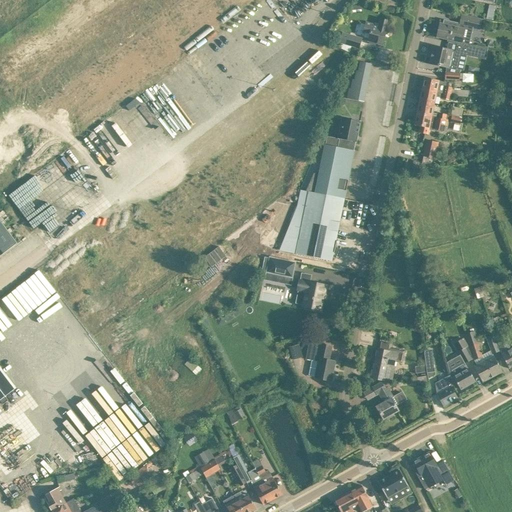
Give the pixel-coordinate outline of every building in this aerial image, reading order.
[(349,3),(351,11),(360,9),(358,1),(349,3)] [(489,4),(486,19),(492,20),(495,5),(489,4)] [(511,20),(511,7),(504,6),(501,19),(511,20)] [(437,32),(436,35),(437,36),(447,39),(448,39),(447,42),(449,42),(462,45),(469,47),(473,28),(479,30),(480,30),(483,20),(481,20),(462,15),(460,23),(444,19),(443,24),(440,24),(438,32),(437,32)] [(366,22),(363,31),(370,33),(368,41),(382,45),(386,30),(388,21),(380,18),(379,25),(366,22)] [(342,32),(339,43),(351,47),(358,49),(361,38),(342,32)] [(429,54),(429,57),(431,57),(429,64),(439,66),(446,67),(448,68),(457,70),(461,53),(462,53),(462,52),(468,54),(468,53),(474,54),(475,49),(469,47),(462,45),(449,42),(448,49),(441,48),(431,46),(429,54)] [(347,98),(364,102),(372,64),(360,62),(359,70),(357,70),(355,79),(353,79),(351,89),(349,88),(347,98)] [(473,82),(473,74),(446,72),(445,79),(459,80),(459,79),(462,79),(462,82),(473,82)] [(424,78),(422,89),(451,95),(453,88),(445,86),(446,82),(439,81),(424,78)] [(451,95),(451,96),(468,97),(468,95),(468,91),(469,90),(453,88),(451,95)] [(422,89),(420,100),(434,103),(434,105),(435,105),(436,96),(440,97),(440,98),(450,100),(451,96),(451,95),(422,89)] [(152,131),(163,123),(144,99),(133,108),(152,131)] [(420,100),(417,114),(445,120),(446,115),(447,115),(447,114),(437,112),(437,113),(433,112),(435,105),(434,105),(434,103),(420,100)] [(447,116),(447,115),(446,115),(445,120),(417,114),(414,125),(420,126),(419,133),(429,135),(430,128),(444,131),(447,120),(451,121),(450,122),(460,124),(461,117),(452,115),(452,117),(447,116)] [(340,139),(338,147),(353,150),(355,142),(356,142),(360,121),(343,118),(339,139),(340,139)] [(426,140),(423,156),(422,162),(427,163),(429,157),(435,159),(438,142),(426,140)] [(314,173),(306,191),(308,192),(308,191),(327,195),(327,196),(344,199),(354,150),(353,150),(338,147),(325,145),(319,174),(314,173)] [(308,192),(296,254),(332,261),(344,199),(327,196),(327,195),(308,191),(308,192)] [(0,256),(17,243),(0,220),(0,256)] [(265,257),(262,269),(267,270),(267,272),(292,277),(295,262),(270,257),(270,258),(265,257)] [(298,289),(296,303),(304,305),(303,306),(305,306),(305,309),(311,310),(312,308),(320,309),(323,294),(325,294),(326,285),(310,282),(311,275),(302,273),(300,281),(299,281),(298,289)] [(18,288),(37,309),(50,297),(30,276),(18,288)] [(485,296),(488,295),(485,285),(474,289),(477,299),(485,296)] [(436,293),(430,295),(432,305),(439,303),(436,293)] [(418,314),(405,316),(406,326),(420,324),(418,314)] [(489,320),(491,326),(501,354),(509,368),(511,366),(511,348),(510,350),(507,343),(510,341),(505,328),(500,330),(496,318),(489,320)] [(475,361),(477,365),(474,366),(483,382),(502,372),(490,351),(482,355),(473,329),(471,330),(472,332),(466,334),(471,351),(474,359),(475,361)] [(493,353),(499,351),(493,335),(486,338),(493,353)] [(464,338),(459,340),(454,343),(465,363),(472,360),(474,359),(471,351),(465,341),(464,338)] [(317,343),(309,342),(306,359),(312,361),(309,375),(315,377),(315,378),(331,381),(331,379),(333,379),(334,374),(333,374),(335,361),(329,360),(332,346),(321,344),(321,345),(316,344),(317,343)] [(299,344),(289,347),(293,359),(303,357),(299,344)] [(390,348),(389,351),(378,349),(372,378),(384,380),(384,378),(391,379),(395,361),(402,363),(405,351),(390,348)] [(433,356),(425,357),(427,372),(428,380),(435,376),(435,371),(433,356)] [(197,374),(202,369),(191,359),(186,364),(197,374)] [(461,390),(475,381),(468,368),(468,369),(466,365),(464,366),(463,364),(452,370),(455,376),(453,377),(461,390)] [(0,400),(3,404),(8,400),(5,396),(15,389),(16,388),(3,371),(0,367),(0,400)] [(426,367),(414,368),(415,376),(427,374),(426,367)] [(450,375),(435,383),(437,393),(436,393),(443,407),(458,399),(451,387),(453,386),(451,380),(450,377),(450,375)] [(399,410),(396,406),(407,400),(402,392),(393,396),(388,387),(385,389),(381,382),(373,387),(377,394),(379,393),(384,402),(376,407),(383,419),(399,410)] [(136,407),(139,405),(133,394),(130,397),(136,407)] [(124,400),(102,422),(121,442),(125,439),(124,438),(126,436),(135,445),(124,455),(133,464),(143,455),(146,458),(161,443),(142,423),(146,419),(144,417),(146,415),(141,409),(137,413),(124,400)] [(234,410),(239,419),(245,415),(241,408),(240,409),(239,406),(233,409),(234,410)] [(427,406),(421,409),(424,415),(430,412),(427,406)] [(192,431),(184,437),(187,441),(195,436),(192,431)] [(203,453),(196,458),(201,467),(209,463),(203,453)] [(429,453),(414,461),(419,469),(415,471),(426,490),(444,480),(446,485),(454,481),(443,460),(436,464),(434,461),(429,453)] [(237,464),(247,484),(250,482),(263,505),(272,499),(264,484),(255,468),(248,472),(239,455),(233,458),(237,464)] [(264,484),(272,499),(282,494),(272,477),(268,470),(265,472),(258,459),(252,462),(256,468),(255,468),(264,484)] [(209,463),(201,467),(206,478),(218,471),(221,477),(224,476),(215,460),(209,463)] [(242,487),(247,484),(237,464),(231,468),(242,487)] [(200,468),(194,472),(197,478),(204,474),(200,468)] [(399,469),(378,481),(387,497),(396,492),(400,500),(412,492),(408,485),(399,469)] [(76,479),(74,473),(57,478),(58,484),(76,479)] [(163,474),(152,480),(155,485),(165,480),(163,474)] [(142,484),(132,489),(134,494),(145,488),(142,484)] [(209,484),(204,487),(208,495),(213,492),(209,484)] [(350,491),(358,505),(361,511),(362,511),(373,506),(362,485),(350,491)] [(46,498),(52,510),(66,502),(60,491),(61,490),(59,488),(47,494),(48,497),(46,498)] [(238,502),(243,511),(249,511),(256,508),(247,493),(245,490),(243,491),(243,490),(234,495),(238,502)] [(352,511),(352,509),(358,505),(350,491),(335,500),(341,511),(352,511)] [(228,511),(243,511),(238,502),(234,495),(223,501),(225,505),(228,511)] [(66,502),(52,510),(53,511),(80,511),(73,498),(66,502)] [(110,498),(105,501),(109,508),(114,505),(110,498)] [(212,498),(201,505),(205,511),(219,511),(218,509),(215,504),(212,498)] [(105,501),(90,508),(92,511),(101,511),(109,508),(105,501)] [(199,501),(194,504),(198,511),(205,511),(201,505),(199,501)]
